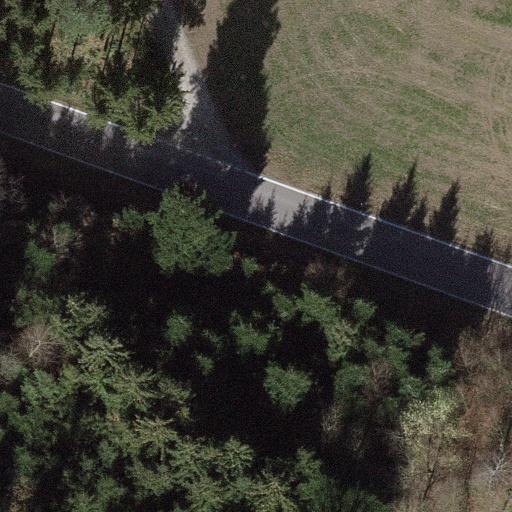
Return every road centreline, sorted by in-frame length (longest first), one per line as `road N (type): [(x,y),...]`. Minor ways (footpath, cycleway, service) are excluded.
road 1 (unclassified): [(511,300),(0,122)]
road 2 (track): [(158,0),(232,203)]
